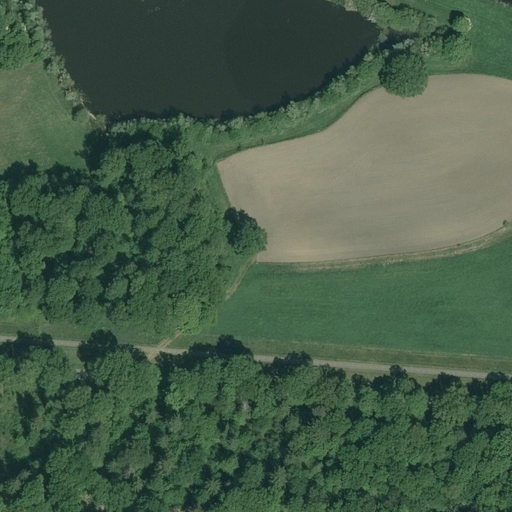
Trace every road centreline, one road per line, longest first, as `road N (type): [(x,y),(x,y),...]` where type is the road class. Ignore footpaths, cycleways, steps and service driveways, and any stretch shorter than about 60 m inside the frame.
road 1 (tertiary): [(511,406),(0,368)]
road 2 (track): [(0,501),(131,511)]
